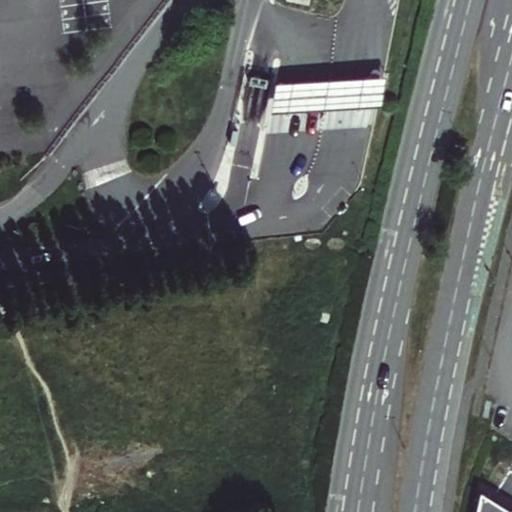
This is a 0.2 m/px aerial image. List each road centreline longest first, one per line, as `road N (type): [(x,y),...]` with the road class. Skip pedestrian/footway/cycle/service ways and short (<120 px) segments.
road 1 (primary): [(461,0),(386,306),(349,511)]
road 2 (unclassified): [(0,265),(99,258),(157,233),(195,185),(233,110),(254,0)]
road 3 (primary): [(416,511),(489,148)]
road 4 (unclassified): [(183,0),(44,190),(0,224)]
road 5 (primary): [(489,148),(505,0)]
